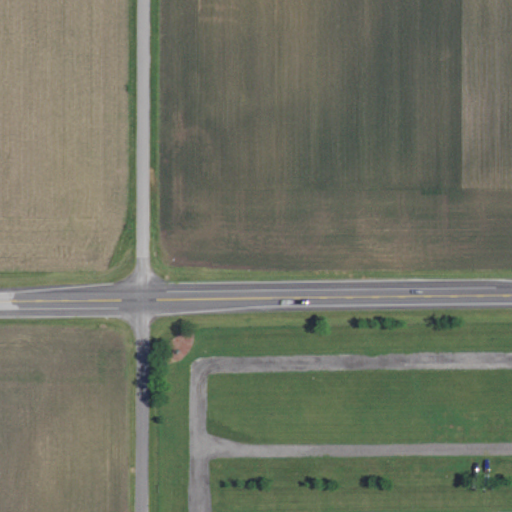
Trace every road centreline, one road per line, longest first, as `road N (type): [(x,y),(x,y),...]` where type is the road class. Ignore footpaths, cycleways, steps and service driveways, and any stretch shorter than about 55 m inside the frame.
road 1 (primary): [(0,300),(511,294)]
road 2 (tertiary): [(142,511),(144,0)]
